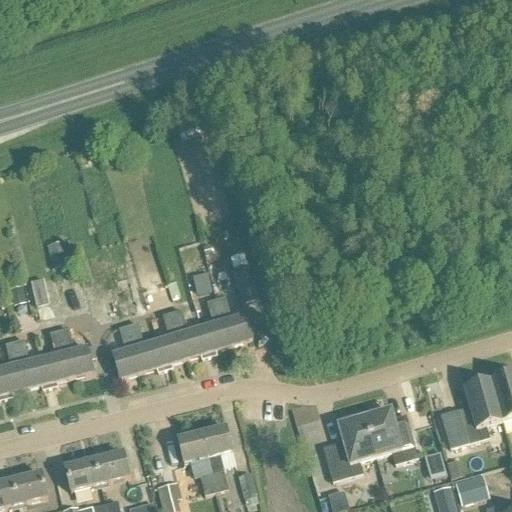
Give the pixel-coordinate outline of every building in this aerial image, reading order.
[(178,131),(183,147),(202,141),(197,125),(178,131)] [(71,272),(67,257),(65,248),(48,252),(50,263),(53,276),(71,272)] [(210,251),(203,253),(206,263),(213,261),(210,251)] [(144,267),(151,291),(168,286),(160,262),(144,267)] [(251,272),(234,277),(244,311),(261,306),(251,272)] [(126,302),(138,299),(133,281),(121,284),(126,302)] [(114,283),(87,289),(94,318),(121,311),(114,283)] [(34,314),(48,311),(43,286),(29,289),(34,314)] [(23,293),(11,295),(14,312),(26,309),(23,293)] [(226,304),(216,307),(230,354),(253,347),(249,334),(253,333),(254,333),(251,321),(232,327),(226,304)] [(214,333),(201,336),(210,364),(217,362),(216,358),(230,354),(216,307),(207,310),(214,333)] [(182,318),(172,320),(186,367),(201,363),(202,367),(210,364),(201,336),(189,340),(182,318)] [(170,346),(157,350),(166,378),(173,375),(172,372),(186,367),(172,320),(163,323),(170,346)] [(138,331),(129,333),(143,380),(157,376),(158,380),(166,378),(157,350),(145,353),(138,331)] [(120,387),(143,380),(129,333),(119,336),(126,359),(108,365),(111,376),(112,376),(112,375),(116,374),(120,387)] [(69,336),(60,338),(72,386),(94,380),(91,367),(95,366),(96,366),(94,354),(75,359),(69,336)] [(56,364),(43,367),(50,395),(58,394),(57,390),(72,386),(60,338),(50,341),(56,364)] [(24,347),(15,349),(27,397),(42,393),(43,397),(50,395),(43,367),(30,370),(24,347)] [(11,375),(0,377),(0,382),(6,406),(13,405),(12,401),(27,397),(15,349),(6,352),(11,375)] [(511,383),(491,389),(502,430),(511,426),(511,383)] [(502,430),(491,389),(465,397),(471,420),(460,423),(468,452),(489,446),(486,434),(502,430)] [(185,436),(219,433),(217,415),(183,418),(185,436)] [(468,452),(460,423),(458,417),(440,423),(450,457),(468,452)] [(391,418),(364,425),(376,465),(392,461),(395,472),(418,466),(410,437),(397,441),(391,418)] [(376,465),(364,425),(338,433),(345,456),(331,459),(339,488),(363,482),(360,470),(376,465)] [(225,435),(202,441),(217,500),(228,498),(220,463),(231,460),(232,461),(233,461),(226,434),(225,435)] [(217,500),(202,441),(179,447),(179,446),(178,446),(184,473),(185,472),(208,466),(212,480),(200,483),(205,503),(217,500)] [(124,460),(94,467),(101,492),(130,485),(124,460)] [(101,492),(94,467),(65,475),(71,500),(101,492)] [(445,476),(444,470),(433,473),(437,485),(443,483),(447,482),(446,478),(445,476)] [(12,488),(18,511),(27,511),(28,510),(48,505),(41,480),(12,488)] [(253,481),(240,484),(246,507),(259,504),(253,481)] [(472,486),(456,490),(461,511),(466,511),(479,509),(472,486)] [(18,511),(12,488),(0,490),(0,511),(18,511)] [(179,490),(158,495),(162,511),(179,511),(178,507),(183,506),(179,490)] [(451,494),(434,498),(436,507),(453,502),(451,494)] [(328,504),(330,511),(347,511),(344,500),(328,504)]
